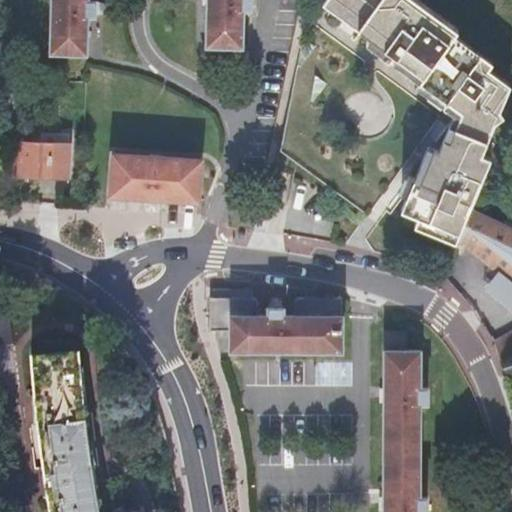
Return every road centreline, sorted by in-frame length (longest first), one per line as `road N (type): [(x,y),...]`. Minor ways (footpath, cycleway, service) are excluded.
road 1 (residential): [(198,255),(321,269),(424,302),(467,353),(511,482)]
road 2 (secondary): [(213,511),(194,408),(154,326)]
